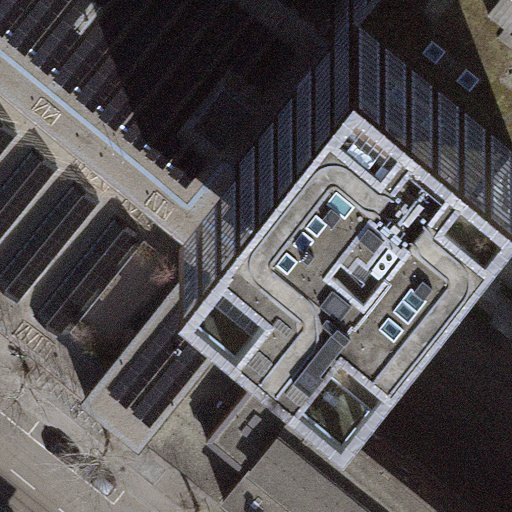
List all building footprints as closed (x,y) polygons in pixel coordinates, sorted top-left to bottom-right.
[(0,0),(0,304),(135,415),(149,402),(226,309),(249,328),(288,285),(178,195),(236,125),(83,0),(0,0)] [(83,0),(236,125),(311,31),(272,0),(83,0)] [(288,285),(342,326),(397,254),(498,123),(508,110),(375,0),(336,0),(326,14),(311,31),(236,125),(178,195),(288,285)] [(272,0),(311,31),(326,14),(308,0),(272,0)] [(511,0),(375,0),(508,110),(511,104),(511,0)] [(226,309),(149,402),(279,511),(511,511),(511,483),(345,351),(355,335),(342,326),(288,285),(249,328),(226,309)]
